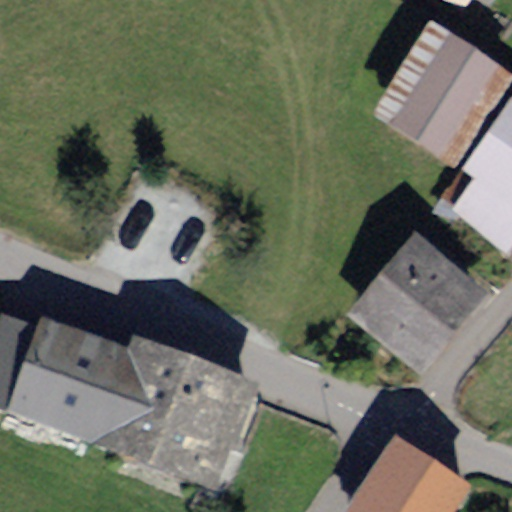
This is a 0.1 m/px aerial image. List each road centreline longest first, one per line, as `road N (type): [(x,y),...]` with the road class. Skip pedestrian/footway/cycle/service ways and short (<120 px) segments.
road 1 (residential): [(0,260),(403,428)]
road 2 (residential): [(403,428),(511,298)]
